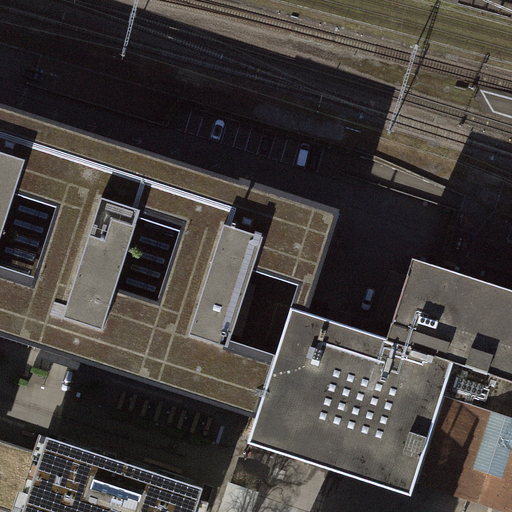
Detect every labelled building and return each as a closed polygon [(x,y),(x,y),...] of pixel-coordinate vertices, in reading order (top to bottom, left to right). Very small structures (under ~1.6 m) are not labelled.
[(342,218),(0,111),(0,343),(264,426),(299,314),(311,318),(342,218)] [(257,448),(420,499),(422,490),(462,365),(392,343),(363,334),(311,318),(299,314),(264,426),(257,448)] [(194,511),(203,488),(47,437),(41,454),(22,511),(194,511)] [(22,511),(41,454),(0,440),(0,508),(11,511),(22,511)] [(249,511),(256,494),(230,486),(221,511),(249,511)]
